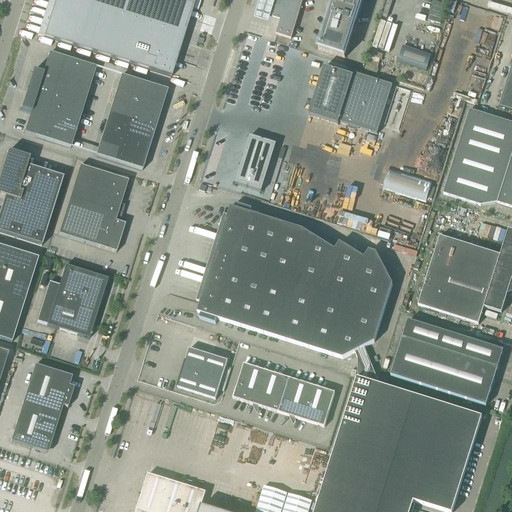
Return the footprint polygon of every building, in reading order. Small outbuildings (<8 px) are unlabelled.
[(50,0),(39,37),(43,39),(75,48),(171,79),(180,48),(195,0),(50,0)] [(259,0),(254,18),(261,21),(268,23),(275,0),(259,0)] [(272,18),(272,19),(280,21),(295,26),(303,0),(278,0),(277,3),(278,4),(276,7),(272,18)] [(318,51),(320,52),(344,59),(353,33),(352,32),(356,23),(363,0),(334,0),(330,14),(330,15),(327,24),(326,24),(318,51)] [(434,2),(428,21),(440,25),(446,5),(434,2)] [(384,13),(377,34),(382,36),(389,14),(384,13)] [(295,26),(280,21),(276,35),(291,40),(295,26)] [(374,44),(367,66),(372,67),(379,46),(374,44)] [(403,48),(398,63),(426,72),(431,57),(403,48)] [(33,72),(27,92),(21,111),(30,114),(30,115),(28,121),(24,135),(41,140),(70,149),(72,144),(73,139),(75,135),(76,129),(78,124),(80,119),(81,115),(83,109),(84,104),(86,99),(87,95),(89,89),(91,84),(92,79),(94,75),(95,69),(66,60),(49,55),(44,69),(42,75),(33,72)] [(511,112),(511,65),(499,108),(511,112)] [(364,71),(390,79),(391,74),(365,66),(364,71)] [(358,131),(358,130),(377,136),(392,87),(353,75),(352,78),(324,69),(322,73),(303,67),(302,72),(292,69),(287,85),(288,85),(287,89),(286,88),(280,107),(284,108),(283,112),(285,115),(302,120),(305,119),(306,117),(338,127),(339,124),(348,127),(348,128),(350,130),(355,132),(358,131)] [(399,68),(395,80),(423,89),(427,76),(408,71),(399,68)] [(105,127),(104,131),(102,135),(99,144),(96,154),(95,157),(113,163),(142,172),(145,162),(148,152),(151,142),(154,132),(157,122),(160,112),(164,102),(166,95),(167,92),(138,83),(120,77),(119,81),(116,91),(113,100),(112,104),(111,108),(108,117),(105,127)] [(270,107),(275,84),(269,83),(268,88),(263,87),(261,93),(258,92),(257,94),(253,93),(250,103),(270,107)] [(380,129),(386,131),(395,103),(389,101),(380,129)] [(511,124),(469,111),(443,195),(480,207),(497,204),(511,208),(511,124)] [(408,147),(398,143),(393,157),(403,161),(408,147)] [(29,160),(7,153),(0,176),(0,197),(4,199),(0,210),(0,234),(41,247),(63,179),(26,168),(29,160)] [(282,198),(281,199),(282,200),(291,173),(289,173),(289,174),(272,169),(272,167),(261,164),(261,166),(243,160),(244,159),(243,158),(234,185),(236,185),(236,184),(253,189),(253,191),(256,192),(257,190),(261,191),(260,193),(264,194),(264,192),(282,198)] [(371,228),(414,241),(436,172),(392,159),(371,228)] [(94,247),(116,254),(125,226),(115,223),(120,207),(128,183),(79,167),(58,236),(94,247)] [(356,380),(320,497),(315,511),(214,511),(202,508),(206,494),(148,476),(136,511),(413,511),(416,504),(440,511),(452,511),(482,419),(380,387),(364,349),(374,344),(392,287),(376,255),(369,253),(364,260),(339,245),(335,252),(303,232),(250,215),(252,211),(236,206),(234,210),(231,209),(228,219),(224,218),(197,304),(200,305),(197,315),(201,316),(199,320),(215,325),(217,321),(343,360),(355,354),(357,360),(357,380),(356,380)] [(418,307),(478,326),(484,309),(501,315),(507,297),(511,293),(511,232),(508,231),(500,257),(440,238),(418,307)] [(0,293),(25,301),(38,260),(8,250),(9,250),(0,247),(0,293)] [(88,340),(90,336),(101,299),(102,299),(100,298),(102,293),(104,293),(103,293),(107,282),(107,281),(65,267),(64,269),(65,269),(59,287),(48,284),(36,323),(46,326),(46,327),(88,340)] [(25,301),(0,293),(0,340),(11,344),(25,301)] [(408,322),(390,378),(486,408),(503,352),(408,322)] [(177,389),(215,401),(228,363),(189,350),(177,389)] [(259,408),(279,414),(289,380),(244,366),(236,390),(233,400),(253,406),(253,405),(259,407),(259,408)] [(34,367),(22,405),(59,417),(62,408),(67,409),(70,399),(71,400),(72,399),(70,398),(71,394),(73,395),(73,394),(72,394),(73,389),(68,388),(71,379),(34,367)] [(289,380),(279,414),(289,418),(290,417),(295,418),(295,420),(324,429),(326,423),(335,394),(289,380)] [(59,417),(22,405),(10,443),(47,455),(59,417)] [(255,511),(281,511),(287,494),(263,487),(255,511)] [(283,511),(308,511),(312,503),(288,495),(283,511)]
